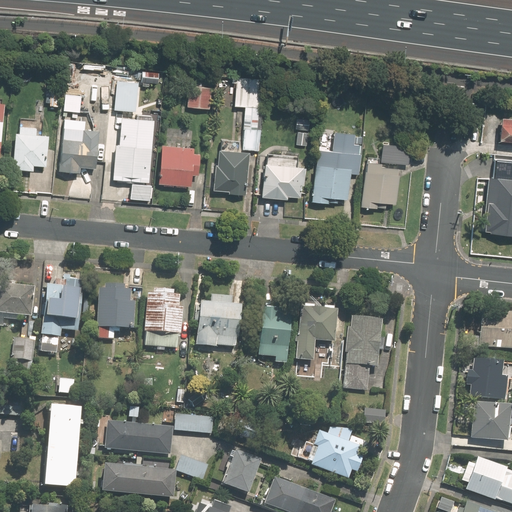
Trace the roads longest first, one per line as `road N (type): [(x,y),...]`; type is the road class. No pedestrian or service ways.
road 1 (residential): [(433,269),(0,224)]
road 2 (residential): [(433,269),(415,446),(395,511)]
road 3 (motorway): [(511,21),(351,0)]
road 4 (residential): [(447,148),(433,269)]
